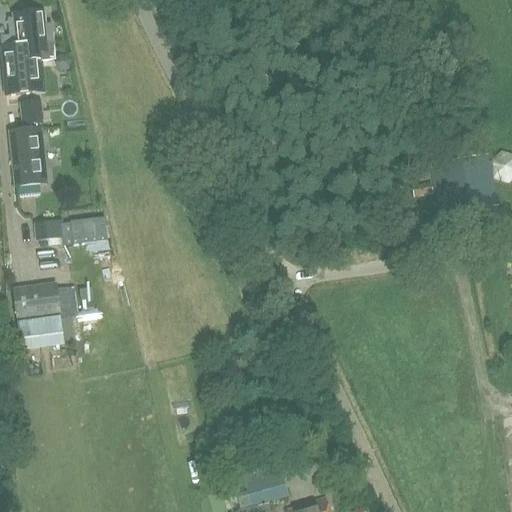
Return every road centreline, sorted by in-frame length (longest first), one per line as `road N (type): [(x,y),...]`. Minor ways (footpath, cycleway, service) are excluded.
road 1 (unclassified): [(282,281),(138,0)]
road 2 (unclassified): [(391,511),(282,281)]
road 3 (unclassified): [(282,281),(511,248)]
